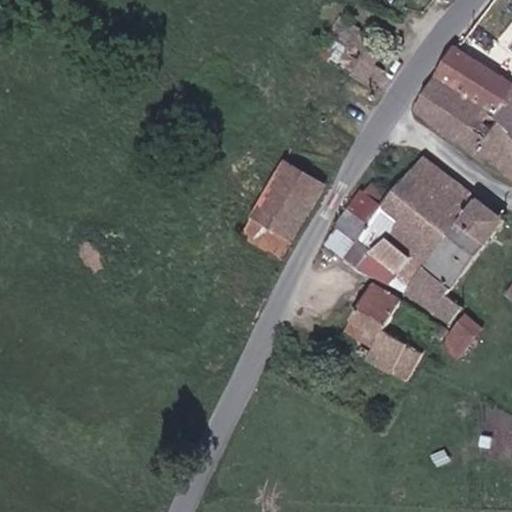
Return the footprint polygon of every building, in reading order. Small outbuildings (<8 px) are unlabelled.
[(325,59),(349,75),(363,56),(308,19),(296,36),(299,39),(315,49),(304,67),(316,75),(325,59)] [(315,49),(299,39),(287,56),(304,67),(315,49)] [(468,123),(487,98),(426,50),(408,75),(468,123)] [(339,89),(349,75),(325,59),(316,75),(339,89)] [(489,100),(511,116),(511,75),(509,73),(489,100)] [(383,111),(423,142),(446,112),(403,79),(383,111)] [(508,161),(511,155),(511,117),(489,100),(487,98),(468,123),(465,126),(464,127),(508,161)] [(488,186),(508,161),(464,127),(446,112),(423,142),(459,172),(464,168),(488,186)] [(211,198),(228,210),(263,155),(246,144),(211,198)] [(273,241),(318,172),(280,145),(273,155),(266,150),(263,155),(228,210),(273,241)] [(459,207),(473,188),(417,151),(403,171),(459,207)] [(381,201),(391,188),(365,171),(357,184),(381,201)] [(462,295),(447,285),(500,207),(473,188),(459,207),(403,171),(391,188),(381,201),(436,241),(425,257),(412,275),(405,285),(448,315),(462,295)] [(425,257),(436,241),(381,201),(357,184),(321,237),(343,250),(355,230),(374,242),(381,229),(425,257)] [(412,275),(425,257),(381,229),(374,242),(369,249),(412,275)] [(341,308),(374,330),(398,295),(364,273),(341,308)] [(404,347),(421,324),(425,313),(398,295),(374,330),(404,347)] [(445,338),(463,349),(483,316),(466,306),(445,338)] [(361,352),(388,369),(404,347),(374,330),(361,352)]
